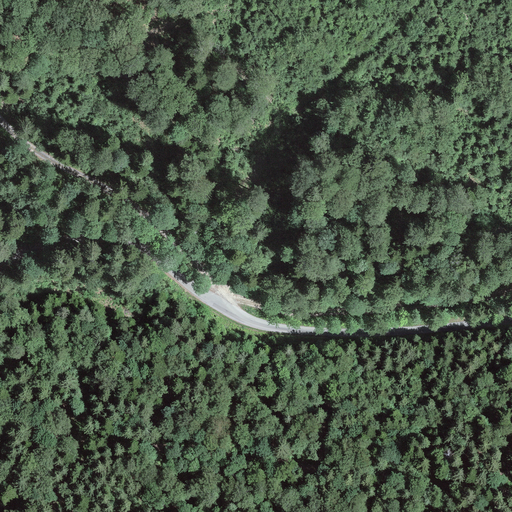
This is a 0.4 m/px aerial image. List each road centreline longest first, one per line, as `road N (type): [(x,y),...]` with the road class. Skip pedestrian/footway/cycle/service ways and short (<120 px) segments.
road 1 (track): [(0,262),(69,239),(114,236),(136,243),(239,317),(278,330),(399,333),(511,322)]
road 2 (track): [(0,430),(167,462),(511,496)]
road 3 (track): [(220,306),(210,277),(140,213),(40,156),(0,120)]
road 4 (track): [(221,292),(312,314),(511,292)]
